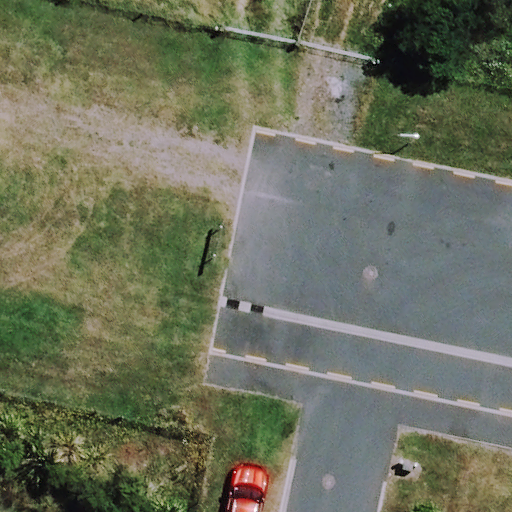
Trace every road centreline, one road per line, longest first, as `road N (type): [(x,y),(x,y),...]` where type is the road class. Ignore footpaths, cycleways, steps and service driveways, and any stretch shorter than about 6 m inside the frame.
road 1 (residential): [(371,266),(321,511)]
road 2 (residential): [(511,296),(371,266)]
road 3 (residential): [(371,266),(237,238)]
